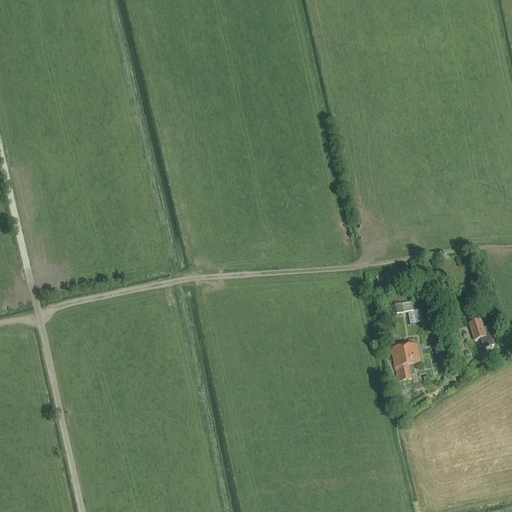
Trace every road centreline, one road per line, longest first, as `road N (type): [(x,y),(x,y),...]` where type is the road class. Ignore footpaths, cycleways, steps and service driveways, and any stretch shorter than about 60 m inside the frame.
road 1 (track): [(0,140),(82,511)]
road 2 (track): [(0,321),(196,277),(356,267)]
